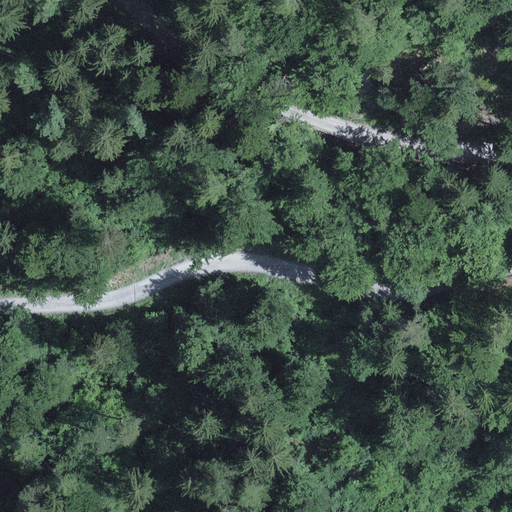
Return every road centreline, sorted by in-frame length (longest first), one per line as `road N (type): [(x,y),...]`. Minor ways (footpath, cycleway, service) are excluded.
road 1 (track): [(0,306),(90,300),(202,266),(273,261),(389,289),(511,265)]
road 2 (track): [(511,160),(400,148),(225,99),(164,61),(108,0)]
